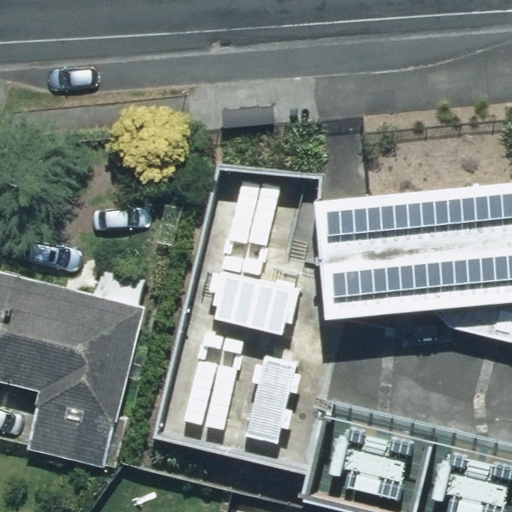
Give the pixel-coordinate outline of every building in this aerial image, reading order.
[(511,181),(314,201),(325,319),(511,301),(511,181)] [(288,193),(241,185),(227,265),(274,274),(288,193)] [(143,305),(0,270),(0,381),(35,390),(22,447),(105,466),(143,305)] [(292,284),(219,272),(211,320),(284,331),(292,284)] [(248,344),(207,333),(185,421),(227,431),(248,344)] [(312,360),(262,346),(240,430),(289,443),(312,360)] [(511,511),(511,459),(332,418),(316,490),(414,511),(511,511)] [(259,511),(260,511),(79,471),(69,511),(259,511)]
